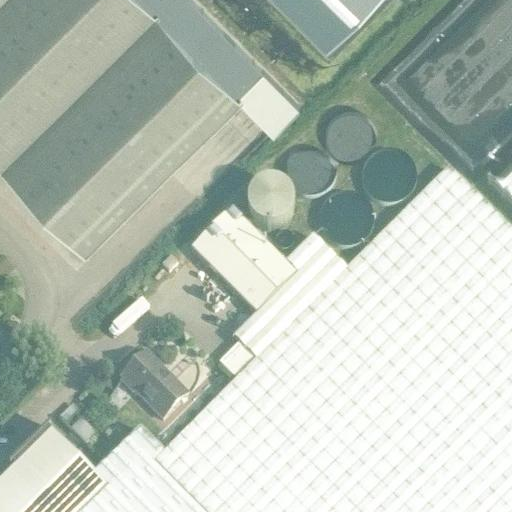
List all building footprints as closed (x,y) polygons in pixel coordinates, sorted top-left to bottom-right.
[(298,104),(297,103),(262,68),(193,0),(0,0),(0,167),(84,251),(239,96),(273,129),(298,104)] [(280,0),(325,44),(368,0),(280,0)] [(511,160),(487,186),(511,210),(511,160)] [(191,511),(511,511),(511,236),(448,172),(255,364),(160,459),(149,470),(191,511)] [(296,279),(284,267),(231,214),(191,254),(255,319),(296,279)] [(284,267),(296,279),(255,319),(233,341),(255,364),(346,274),(312,240),(284,267)] [(162,268),(169,275),(177,266),(170,259),(162,268)] [(145,355),(120,380),(122,382),(121,384),(133,396),(134,394),(163,423),(188,398),(145,355)] [(0,511),(90,511),(108,494),(94,480),(48,434),(50,431),(49,430),(8,470),(10,472),(11,470),(14,473),(0,486),(0,511)] [(90,511),(191,511),(149,470),(160,459),(138,437),(94,480),(108,494),(90,511)]
